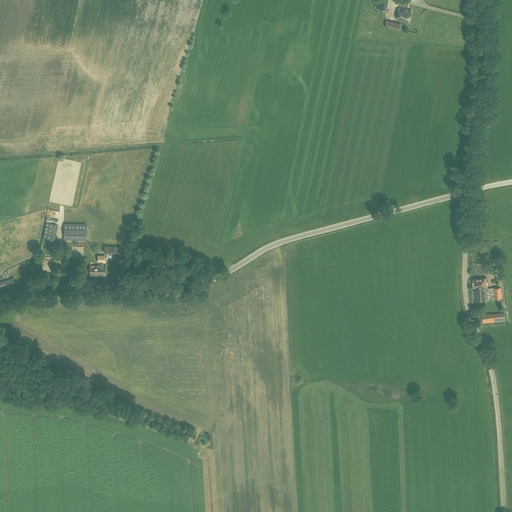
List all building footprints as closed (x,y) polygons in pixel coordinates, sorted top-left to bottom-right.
[(386,11),(388,0),(377,0),(375,8),(386,11)] [(396,19),(409,22),(412,10),(399,7),(396,19)] [(385,27),(399,31),(401,24),(387,20),(385,27)] [(43,237),(55,240),(58,223),(46,221),(43,237)] [(64,240),(86,240),(86,224),(64,223),(64,240)] [(104,253),(113,254),(113,251),(116,252),(117,247),(114,246),(104,245),(104,253)] [(90,275),(106,276),(106,266),(100,266),(90,265),(90,275)] [(0,281),(0,286),(15,283),(13,278),(0,281)] [(501,299),(501,302),(506,301),(504,280),(497,280),(497,284),(499,284),(499,287),(487,288),(486,278),(472,279),(473,287),(476,287),(477,291),(475,291),(476,301),(488,300),(488,295),(494,294),(495,299),(501,299)] [(482,315),(483,323),(488,323),(505,321),(504,313),(492,314),(482,315)]
